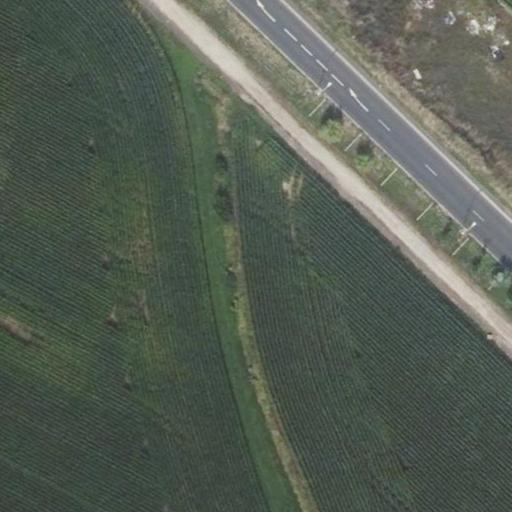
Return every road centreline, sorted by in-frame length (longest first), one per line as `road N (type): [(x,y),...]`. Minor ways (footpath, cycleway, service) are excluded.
road 1 (track): [(223,66),(227,279),(248,443),(281,511)]
road 2 (unclassified): [(511,248),(253,0)]
